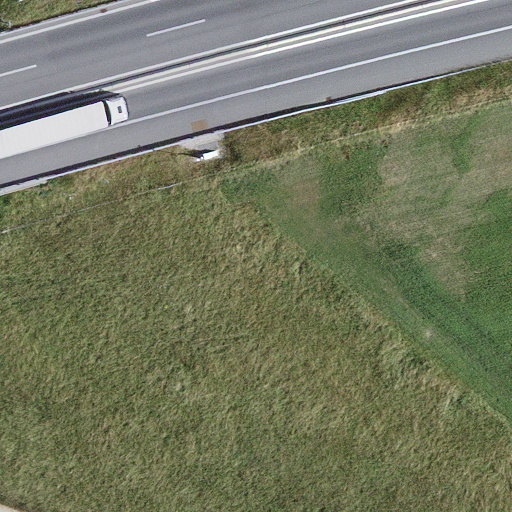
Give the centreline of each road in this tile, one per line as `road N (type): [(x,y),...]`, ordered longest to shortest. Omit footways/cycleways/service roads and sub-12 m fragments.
road 1 (trunk): [(0,141),(511,10)]
road 2 (trunk): [(285,0),(0,76)]
